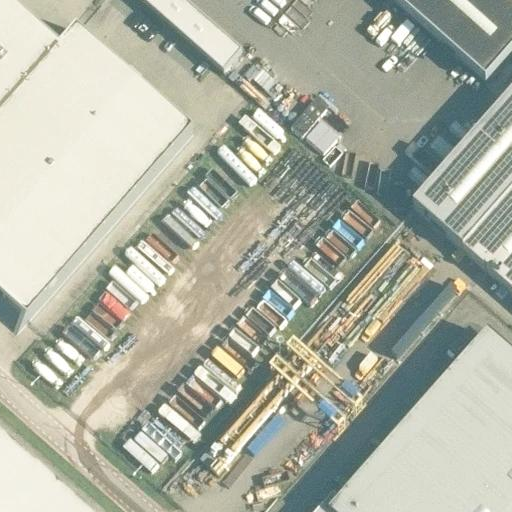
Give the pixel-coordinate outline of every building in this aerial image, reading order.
[(138,0),(135,0),(224,78),(242,57),(178,0),(156,0),(148,9),(138,0)] [(511,57),(511,0),(387,0),(486,87),(511,57)] [(77,34),(61,52),(6,4),(3,8),(0,13),(0,296),(2,298),(2,297),(25,321),(13,334),(16,337),(193,136),(77,34)] [(511,298),(511,98),(413,211),(462,255),(511,298)] [(323,511),(511,511),(511,359),(488,338),(340,506),(334,501),(323,511)] [(0,511),(76,511),(0,444),(0,511)]
